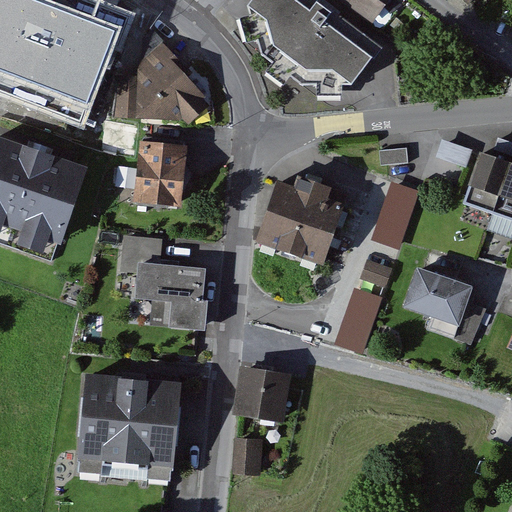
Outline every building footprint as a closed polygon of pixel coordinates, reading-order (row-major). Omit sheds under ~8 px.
[(0,0),(0,92),(81,123),(108,50),(120,55),(136,13),(101,0),(0,0)] [(321,0),(259,0),(252,9),(255,17),(244,20),(251,43),(262,39),(267,57),(278,64),(271,73),(289,86),(295,77),(306,85),(323,86),(323,97),(347,98),(347,87),(358,87),(387,48),(321,0)] [(349,0),(382,23),(398,0),(349,0)] [(138,120),(192,126),(214,107),(162,46),(141,64),(140,78),(138,120)] [(432,73),(410,75),(412,95),(434,93),(432,73)] [(116,119),(138,120),(140,78),(118,77),(116,119)] [(92,167),(0,134),(0,233),(61,255),(92,167)] [(474,150),(444,139),(438,158),(467,168),(474,150)] [(196,147),(147,146),(146,204),(195,205),(196,147)] [(409,149),(379,151),(381,168),(410,165),(409,149)] [(498,218),(511,179),(511,159),(490,152),(469,207),(498,218)] [(136,185),(139,167),(119,164),(116,182),(136,185)] [(333,270),(360,204),(295,178),(269,244),(333,270)] [(511,222),(511,179),(498,218),(511,222)] [(399,249),(420,194),(393,184),(372,239),(399,249)] [(125,270),(142,271),(138,323),(206,329),(210,271),(163,267),(165,242),(128,239),(125,270)] [(394,270),(371,261),(364,280),(386,289),(394,270)] [(492,295),(425,270),(409,311),(477,337),(492,295)] [(384,298),(358,288),(337,345),(363,355),(384,298)] [(282,424),(291,374),(247,366),(238,416),(282,424)] [(191,382),(93,374),(86,458),(184,465),(191,382)] [(264,440),(238,439),(236,474),(262,475),(264,440)]
